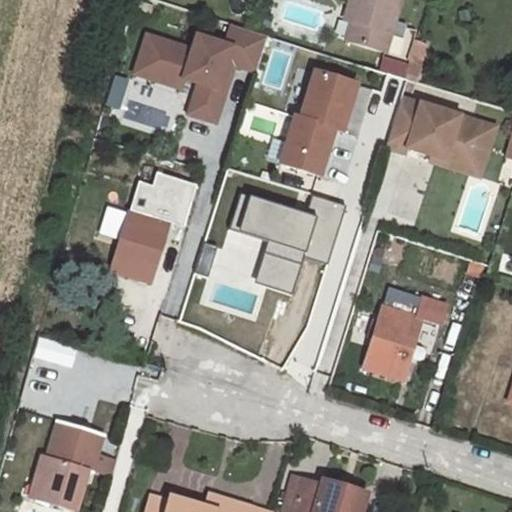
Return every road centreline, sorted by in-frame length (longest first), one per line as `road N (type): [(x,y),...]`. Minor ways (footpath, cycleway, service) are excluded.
road 1 (unknown): [(108,511),(125,435),(177,376),(239,91)]
road 2 (unknown): [(290,411),(398,71)]
road 3 (residential): [(177,376),(511,479)]
